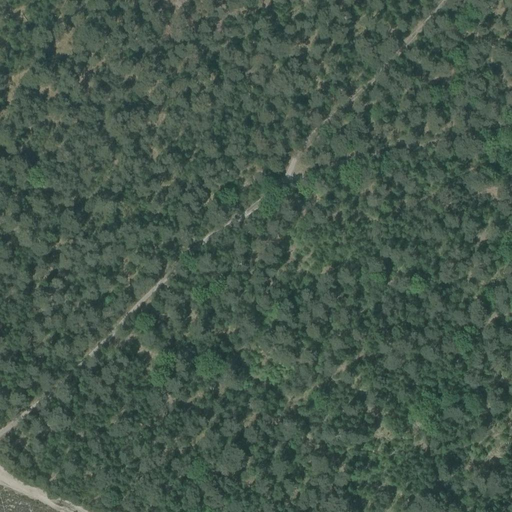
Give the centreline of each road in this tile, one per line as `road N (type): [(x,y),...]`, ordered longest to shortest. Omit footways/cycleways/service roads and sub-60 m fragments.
road 1 (track): [(286,180),(171,269),(0,437)]
road 2 (track): [(442,0),(306,143),(286,180)]
road 3 (track): [(286,180),(511,127)]
